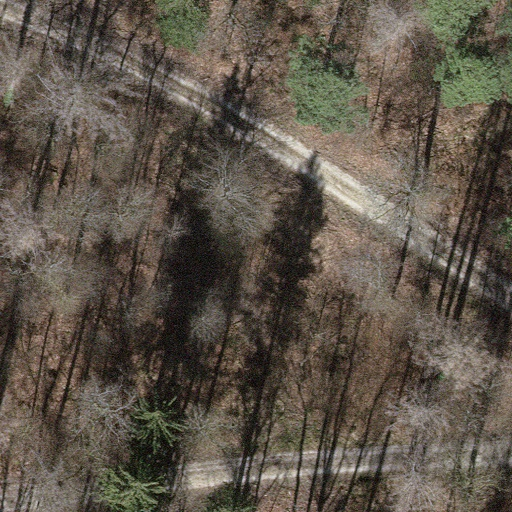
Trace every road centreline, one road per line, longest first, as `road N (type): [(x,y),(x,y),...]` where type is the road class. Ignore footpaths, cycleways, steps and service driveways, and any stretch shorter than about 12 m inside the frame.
road 1 (track): [(0,3),(202,95),(511,302)]
road 2 (track): [(0,497),(273,470),(511,458)]
